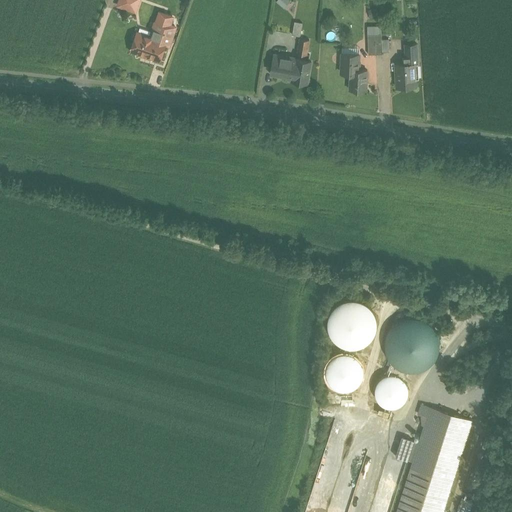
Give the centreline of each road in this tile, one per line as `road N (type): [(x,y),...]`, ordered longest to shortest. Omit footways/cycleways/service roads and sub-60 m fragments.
road 1 (secondary): [(511,150),(0,83)]
road 2 (track): [(50,201),(511,322)]
road 3 (track): [(484,315),(435,370),(444,390),(472,396),(485,389),(511,342)]
